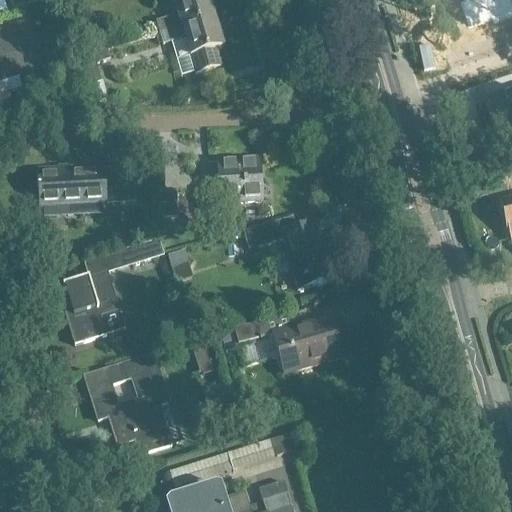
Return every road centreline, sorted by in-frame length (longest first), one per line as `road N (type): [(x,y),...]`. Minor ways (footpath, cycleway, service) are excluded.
road 1 (primary): [(347,0),(502,511)]
road 2 (primary): [(511,466),(370,0)]
road 3 (residential): [(0,131),(322,114)]
road 4 (residential): [(65,511),(0,312)]
